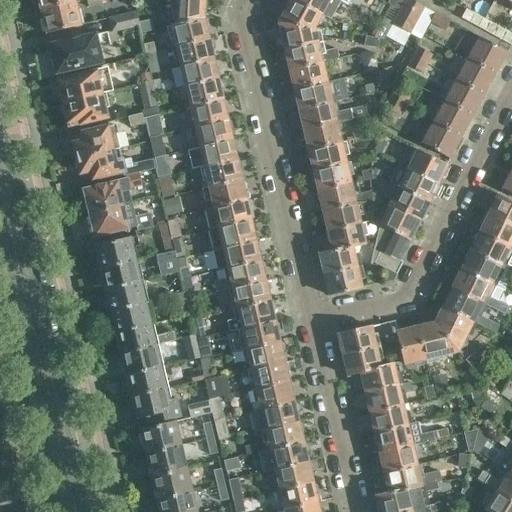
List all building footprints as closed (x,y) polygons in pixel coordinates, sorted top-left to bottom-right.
[(75,0),(40,0),(42,8),(76,0),(75,0)] [(76,0),(42,8),(48,32),(81,24),(80,20),(81,20),(76,0)] [(164,0),(170,24),(169,25),(170,27),(203,19),(204,0),(164,0)] [(285,10),(279,23),(315,28),(322,15),(294,0),(288,0),(287,1),(284,6),(285,10)] [(294,0),(322,15),(330,0),(294,0)] [(404,0),(388,0),(386,3),(399,10),(404,0)] [(430,22),(435,13),(425,7),(411,0),(404,0),(399,10),(391,23),(392,24),(409,34),(420,40),(430,22)] [(474,13),(466,8),(460,19),(469,23),(474,13)] [(139,26),(138,22),(136,10),(107,18),(110,33),(139,26)] [(443,17),(435,13),(430,22),(437,26),(443,17)] [(483,17),(474,13),(469,23),(477,27),(483,17)] [(388,28),(393,19),(385,15),(381,24),(388,28)] [(450,21),(443,17),(437,26),(445,30),(450,21)] [(491,22),(483,17),(477,27),(485,32),(491,22)] [(151,19),(138,22),(139,26),(140,33),(153,30),(151,19)] [(203,19),(170,27),(174,47),(207,39),(205,31),(207,28),(206,22),(203,21),(203,19)] [(385,36),(389,29),(376,22),(370,32),(383,40),(385,36)] [(499,26),(491,22),(485,32),(493,36),(499,26)] [(315,28),(279,23),(282,37),(279,40),(281,46),(284,48),(284,49),(318,41),(315,28)] [(346,31),(347,25),(338,23),(337,30),(346,31)] [(409,34),(392,24),(389,29),(385,36),(403,46),(409,34)] [(507,31),(499,26),(493,36),(502,41),(507,31)] [(344,38),(346,31),(337,30),(336,37),(344,38)] [(511,41),(511,33),(507,31),(502,41),(510,45),(511,41)] [(96,36),(54,46),(56,55),(54,55),(55,59),(53,61),(55,67),(57,69),(58,73),(64,71),(64,73),(104,64),(100,47),(110,45),(107,32),(95,34),(96,36)] [(478,36),(466,59),(494,74),(506,51),(478,36)] [(378,50),(379,40),(365,38),(363,48),(378,50)] [(207,39),(174,47),(179,67),(212,58),(210,51),(212,48),(210,42),(208,41),(207,39)] [(318,41),(284,49),(284,50),(282,54),(284,59),(287,62),(289,69),(323,61),(338,58),(336,48),(321,52),(318,41)] [(146,54),(156,52),(157,51),(155,43),(144,45),(146,54)] [(412,55),(420,59),(425,50),(417,46),(412,55)] [(428,64),(433,55),(425,50),(420,59),(428,64)] [(359,54),(363,70),(370,59),(374,53),(369,51),(359,54)] [(156,52),(146,54),(151,73),(160,71),(156,52)] [(420,59),(412,55),(407,64),(415,68),(420,59)] [(212,58),(179,67),(184,87),(217,79),(215,70),(217,67),(215,62),(212,61),(212,58)] [(377,70),(375,62),(370,59),(363,70),(364,73),(377,70)] [(415,68),(423,73),(428,64),(420,59),(415,68)] [(466,59),(455,80),(483,95),(494,74),(466,59)] [(323,61),(289,69),(289,70),(287,73),(288,79),(292,82),(294,89),(311,85),(328,81),(323,61)] [(65,102),(65,103),(105,93),(102,78),(99,79),(99,76),(97,77),(96,72),(60,80),(62,90),(60,93),(62,99),(65,102)] [(150,79),(148,73),(138,75),(140,81),(150,79)] [(162,78),(152,80),(155,93),(165,90),(162,78)] [(217,79),(184,87),(188,107),(221,99),(220,91),(221,88),(220,82),(217,81),(217,79)] [(159,110),(155,93),(152,80),(139,84),(146,113),(159,110)] [(455,80),(443,101),(471,116),(483,95),(455,80)] [(333,102),(328,81),(311,85),(294,89),(294,90),(292,94),(293,100),(297,102),(299,110),(315,106),(333,102)] [(402,93),(393,88),(388,97),(397,102),(402,93)] [(105,93),(65,103),(65,104),(63,107),(65,113),(68,116),(70,125),(81,122),(81,124),(107,118),(106,113),(107,113),(106,107),(109,107),(105,93)] [(410,98),(402,93),(397,102),(405,107),(410,98)] [(388,97),(383,106),(392,111),(397,102),(388,97)] [(221,99),(188,107),(193,126),(226,118),(224,111),(226,108),(225,102),(222,101),(221,99)] [(443,101),(432,122),(460,137),(471,116),(443,101)] [(315,106),(299,110),(296,114),(298,120),(302,122),(304,130),(320,126),(338,122),(352,119),(350,109),(335,112),(333,102),(315,106)] [(392,111),(400,115),(405,107),(397,102),(392,111)] [(364,105),(350,109),(352,119),(366,116),(364,105)] [(143,117),(142,114),(126,118),(128,129),(145,125),(143,117)] [(163,133),(158,114),(143,117),(148,136),(161,134),(163,133)] [(226,118),(193,126),(196,140),(183,143),(184,150),(231,139),(229,131),(231,128),(230,123),(227,121),(226,118)] [(338,122),(304,130),(304,131),(301,134),(303,140),(306,142),(308,150),(342,141),(338,122)] [(432,122),(420,143),(448,158),(460,137),(432,122)] [(77,157),(76,158),(119,147),(115,129),(116,129),(114,125),(83,133),(83,134),(77,136),(78,142),(74,143),(75,146),(73,148),(75,155),(77,157)] [(356,129),(358,137),(367,135),(366,127),(356,129)] [(161,134),(148,136),(153,157),(165,154),(161,134)] [(381,155),(387,143),(378,138),(373,151),(374,152),(381,155)] [(231,139),(184,150),(189,170),(203,167),(236,159),(234,151),(236,148),(235,142),(232,141),(231,139)] [(342,141),(308,150),(308,151),(306,154),(307,160),(311,162),(313,170),(347,162),(342,141)] [(119,147),(76,158),(78,160),(76,163),(78,169),(81,171),(81,173),(86,172),(87,179),(93,177),(94,179),(125,171),(133,170),(132,164),(130,159),(122,160),(119,147)] [(416,149),(406,168),(437,183),(440,176),(445,174),(447,169),(446,165),(446,164),(416,149)] [(166,154),(165,154),(153,157),(153,159),(155,168),(157,177),(171,174),(166,154)] [(126,175),(129,175),(138,172),(143,171),(155,168),(153,159),(132,164),(133,170),(125,171),(126,175)] [(236,159),(203,167),(208,189),(225,185),(241,181),(239,171),(241,169),(239,162),(236,161),(236,159)] [(347,162),(313,170),(313,171),(311,174),(312,180),(316,182),(318,191),(352,182),(347,162)] [(371,173),(379,177),(382,172),(374,167),(371,173)] [(406,168),(397,186),(428,201),(431,195),(435,193),(438,188),(436,184),(437,183),(406,168)] [(361,172),(363,180),(370,178),(369,169),(361,172)] [(511,169),(511,170),(501,188),(511,194),(511,169)] [(162,200),(171,198),(166,178),(158,180),(162,200)] [(130,179),(85,189),(87,200),(85,204),(86,209),(90,211),(90,213),(136,202),(132,189),(130,179)] [(241,182),(241,181),(225,185),(208,189),(206,189),(210,209),(212,208),(229,204),(246,200),(243,191),(246,188),(244,183),(241,182)] [(352,182),(318,191),(316,195),(317,200),(321,203),(323,211),(357,202),(357,203),(371,201),(371,198),(371,190),(355,194),(352,182)] [(397,186),(388,205),(418,220),(422,212),(426,212),(429,206),(427,202),(428,201),(397,186)] [(371,190),(371,198),(380,202),(384,195),(371,188),(371,190)] [(69,189),(58,192),(59,199),(71,197),(69,189)] [(492,207),(489,214),(511,225),(511,201),(498,194),(497,196),(493,197),(491,202),(492,207)] [(178,197),(163,200),(166,216),(182,212),(178,197)] [(246,201),(246,200),(229,204),(212,208),(210,209),(203,210),(208,231),(234,224),(251,220),(248,211),(250,209),(249,202),(246,201)] [(136,202),(90,213),(91,215),(88,218),(90,224),(94,226),(96,236),(136,227),(137,231),(153,227),(149,213),(139,215),(136,202)] [(357,202),(323,211),(321,214),(322,220),(325,222),(327,231),(344,227),(362,223),(357,203),(357,202)] [(378,225),(379,225),(390,231),(408,241),(413,231),(417,230),(420,225),(418,221),(418,220),(388,205),(380,221),(378,225)] [(483,225),(479,232),(494,240),(511,248),(511,225),(489,214),(488,214),(484,216),(482,221),(483,225)] [(177,216),(167,218),(172,238),(181,236),(177,216)] [(234,224),(208,231),(212,251),(239,245),(256,241),(253,231),(255,229),(254,222),(251,221),(251,220),(234,224)] [(344,227),(327,231),(325,235),(326,240),(330,242),(332,249),(342,247),(342,250),(353,248),(367,245),(362,223),(344,227)] [(165,253),(174,250),(168,224),(158,226),(165,253)] [(379,225),(375,241),(386,239),(390,231),(379,225)] [(386,239),(380,250),(399,259),(408,241),(390,231),(386,239)] [(474,244),(470,251),(511,272),(511,248),(494,240),(479,232),(479,233),(475,234),(473,240),(474,244)] [(103,244),(98,246),(100,255),(97,256),(100,266),(102,266),(103,268),(138,259),(135,246),(138,245),(137,236),(131,238),(131,237),(103,243),(103,244)] [(181,236),(172,238),(174,250),(176,259),(186,257),(181,236)] [(370,264),(374,262),(380,250),(386,239),(375,241),(370,264)] [(256,241),(239,245),(212,251),(217,270),(226,268),(244,264),(260,260),(258,251),(260,248),(259,243),(256,241)] [(332,250),(319,253),(321,261),(319,265),(320,270),(324,273),(358,267),(353,248),(342,250),(342,247),(332,249),(332,250)] [(176,259),(174,250),(165,253),(170,274),(179,272),(176,259)] [(380,250),(374,262),(382,266),(391,272),(392,271),(396,273),(402,261),(399,259),(380,250)] [(465,262),(461,270),(476,277),(503,290),(505,291),(511,276),(511,272),(470,251),(466,253),(464,258),(465,262)] [(138,259),(103,268),(105,277),(102,278),(105,287),(107,287),(107,289),(143,280),(138,259)] [(244,264),(226,268),(229,278),(214,282),(216,292),(231,289),(248,284),(265,280),(263,271),(265,268),(263,263),(261,262),(260,260),(244,264)] [(391,272),(382,266),(384,277),(385,281),(393,279),(396,273),(392,271),(391,272)] [(358,267),(324,273),(324,275),(322,278),(323,284),(327,286),(329,294),(362,286),(361,282),(362,282),(358,267)] [(179,272),(181,279),(189,278),(187,270),(179,272)] [(456,281),(452,289),(483,304),(504,314),(508,306),(498,301),(503,290),(476,277),(461,270),(457,271),(455,276),(456,281)] [(189,278),(181,279),(186,299),(194,297),(189,278)] [(143,280),(107,289),(110,299),(107,300),(110,309),(112,308),(113,310),(148,302),(143,280)] [(265,280),(231,289),(234,301),(228,303),(229,310),(236,308),(236,309),(270,301),(267,292),(270,289),(268,283),(265,281),(265,280)] [(447,299),(443,307),(474,322),(495,333),(499,325),(478,314),(483,304),(452,289),(448,290),(446,295),(447,299)] [(187,303),(184,292),(177,294),(180,304),(187,303)] [(194,297),(186,299),(187,303),(191,319),(198,317),(194,297)] [(270,301),(236,309),(238,319),(227,320),(229,331),(241,329),(274,321),(272,311),(274,308),(273,302),(270,301)] [(148,302),(113,310),(115,320),(113,320),(115,330),(118,330),(118,332),(153,322),(148,302)] [(437,318),(435,322),(459,352),(474,322),(443,307),(443,308),(439,309),(436,313),(437,318)] [(198,317),(191,319),(194,335),(195,340),(203,338),(198,317)] [(274,321),(241,329),(237,330),(239,338),(228,341),(230,352),(245,349),(262,345),(279,341),(276,331),(279,328),(278,323),(274,321)] [(418,326),(417,326),(426,361),(458,353),(459,352),(435,322),(430,323),(426,321),(421,322),(418,326)] [(153,322),(118,332),(119,333),(116,334),(118,344),(121,343),(123,353),(158,344),(173,340),(171,331),(156,335),(153,322)] [(398,336),(396,336),(403,366),(426,361),(417,326),(416,326),(413,324),(408,325),(406,329),(397,331),(398,336)] [(343,353),(343,355),(377,346),(373,330),(372,330),(371,325),(338,333),(340,342),(338,345),(339,350),(343,353)] [(195,340),(194,335),(182,338),(188,360),(200,357),(195,340)] [(205,338),(203,338),(195,340),(200,357),(200,359),(210,357),(205,338)] [(262,345),(245,349),(250,369),(267,365),(283,361),(281,351),(284,348),(282,343),(279,341),(262,345)] [(158,344),(123,353),(124,355),(121,355),(123,365),(126,364),(128,374),(163,366),(158,344)] [(377,346),(343,355),(341,359),(342,364),(346,366),(348,375),(361,372),(394,364),(394,362),(391,353),(379,355),(377,346)] [(475,353),(465,360),(474,371),(484,364),(475,353)] [(208,358),(200,360),(205,381),(213,379),(208,358)] [(267,365),(250,369),(255,389),(288,381),(286,371),(288,368),(287,363),(283,361),(267,365)] [(394,364),(361,372),(362,379),(360,383),(362,389),(365,391),(366,392),(399,384),(402,384),(399,371),(402,370),(401,363),(394,364)] [(163,366),(128,374),(129,376),(126,377),(128,386),(131,386),(133,395),(168,386),(163,366)] [(188,375),(190,382),(202,380),(200,373),(188,375)] [(213,379),(205,381),(209,400),(233,394),(228,375),(213,379)] [(444,375),(432,378),(436,394),(448,391),(444,375)] [(288,381),(255,389),(259,410),(277,406),(293,402),(291,392),(293,388),(292,383),(288,381)] [(399,384),(366,392),(367,399),(365,403),(366,409),(370,412),(404,404),(401,394),(409,392),(407,383),(399,384)] [(426,399),(434,397),(432,385),(424,387),(426,399)] [(168,386),(133,395),(134,397),(131,398),(133,408),(136,407),(139,417),(146,416),(147,423),(181,415),(177,399),(171,400),(168,386)] [(484,400),(482,387),(472,389),(474,402),(484,400)] [(511,395),(503,389),(500,394),(509,400),(511,396),(511,395)] [(219,398),(209,400),(212,413),(214,421),(224,419),(219,398)] [(209,400),(187,405),(189,419),(212,413),(209,400)] [(495,406),(485,400),(480,406),(490,413),(495,406)] [(259,410),(251,412),(255,431),(264,429),(298,422),(295,412),(298,409),(297,404),(293,402),(277,406),(259,410)] [(404,404),(370,412),(372,420),(370,424),(371,429),(374,432),(375,432),(409,425),(404,404)] [(224,419),(214,421),(218,439),(229,437),(224,419)] [(175,421),(140,429),(145,453),(180,445),(175,421)] [(210,422),(202,424),(205,439),(213,437),(210,422)] [(298,422),(264,429),(269,450),(303,442),(301,432),(302,429),(301,423),(298,422)] [(409,425),(375,432),(375,433),(373,437),(374,442),(378,444),(379,452),(396,449),(413,444),(438,439),(436,430),(421,434),(419,422),(409,425)] [(477,429),(476,428),(462,432),(467,454),(471,453),(471,451),(477,429)] [(489,437),(477,429),(471,451),(477,455),(489,437)] [(500,443),(511,451),(511,450),(511,440),(505,436),(500,443)] [(213,437),(205,439),(209,455),(217,453),(213,437)] [(249,455),(261,452),(259,442),(246,445),(249,455)] [(303,442),(269,450),(274,470),(307,462),(307,461),(305,452),(307,449),(306,444),(303,442)] [(396,449),(379,452),(380,453),(378,457),(379,463),(383,465),(384,473),(418,465),(413,444),(396,449)] [(180,445),(145,453),(151,476),(186,468),(180,445)] [(468,462),(470,456),(460,454),(458,468),(466,471),(468,462)] [(233,459),(223,461),(228,481),(237,479),(238,478),(242,478),(238,458),(233,459)] [(307,462),(274,470),(279,491),(313,483),(312,482),(310,473),(312,469),(311,464),(307,462)] [(418,465),(384,473),(385,474),(382,477),(384,483),(387,486),(389,491),(398,489),(399,492),(423,487),(423,486),(436,482),(441,481),(439,471),(420,475),(418,465)] [(186,468),(151,476),(157,500),(191,491),(186,468)] [(218,485),(225,483),(222,468),(214,469),(218,485)] [(477,479),(496,491),(511,501),(511,476),(507,473),(501,482),(482,471),(477,479)] [(237,479),(228,481),(232,501),(242,499),(237,479)] [(438,489),(436,482),(423,486),(423,487),(424,486),(425,492),(438,489)] [(229,499),(225,483),(218,485),(221,501),(229,499)] [(313,483),(279,491),(283,511),(317,503),(315,493),(317,490),(316,485),(313,483)] [(463,483),(460,493),(465,496),(471,488),(463,483)] [(389,493),(376,496),(378,504),(376,508),(376,511),(396,511),(397,511),(428,504),(426,498),(425,492),(424,486),(423,487),(399,492),(398,489),(389,491),(389,493)] [(196,511),(191,491),(157,500),(159,511),(196,511)] [(511,511),(511,501),(496,491),(489,502),(484,509),(488,511),(511,511)] [(232,501),(235,511),(243,511),(245,511),(242,499),(232,501)] [(318,511),(317,503),(283,511),(318,511)]
